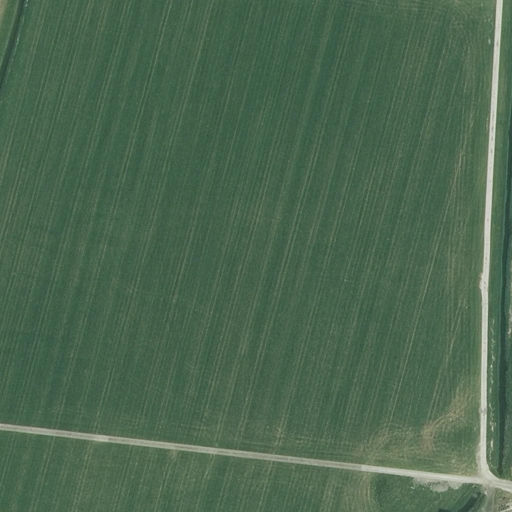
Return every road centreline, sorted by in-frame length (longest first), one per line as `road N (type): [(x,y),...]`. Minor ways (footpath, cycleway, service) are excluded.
road 1 (track): [(0,427),(511,487)]
road 2 (track): [(492,483),(482,465),(484,285),(499,0)]
